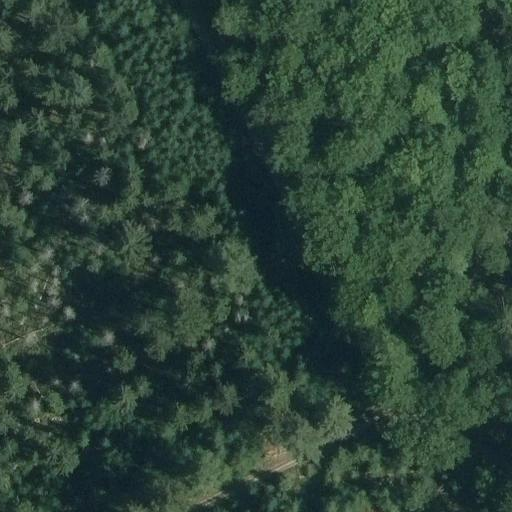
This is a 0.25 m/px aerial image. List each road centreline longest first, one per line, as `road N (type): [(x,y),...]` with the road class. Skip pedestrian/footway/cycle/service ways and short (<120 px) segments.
road 1 (track): [(511,474),(401,408),(376,381),(181,0)]
road 2 (track): [(511,417),(401,408),(511,297)]
road 3 (track): [(401,408),(199,511)]
